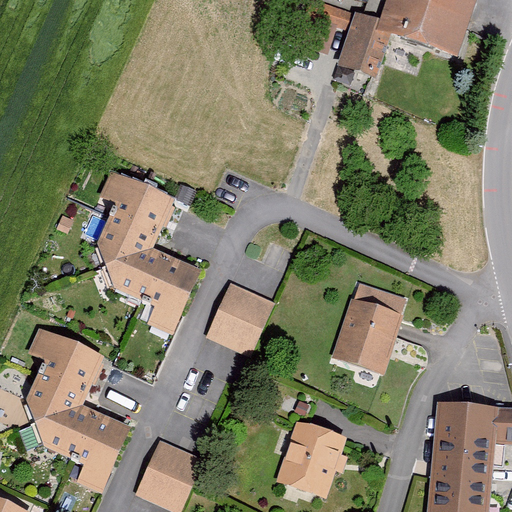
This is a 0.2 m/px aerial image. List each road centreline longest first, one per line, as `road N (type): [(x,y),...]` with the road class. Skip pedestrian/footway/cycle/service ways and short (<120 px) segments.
road 1 (residential): [(486,296),(262,189),(112,511)]
road 2 (residential): [(389,511),(426,389)]
road 3 (residential): [(511,233),(504,185),(511,108)]
